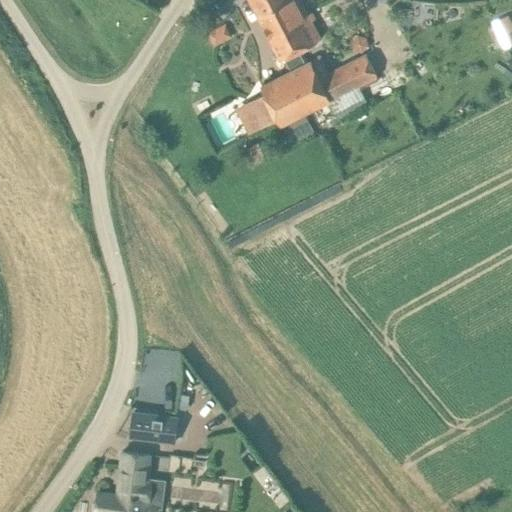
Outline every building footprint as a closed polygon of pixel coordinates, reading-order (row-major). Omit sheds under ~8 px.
[(250,0),(280,58),(283,56),(291,71),(261,86),(265,93),(250,101),(263,127),(278,120),(281,125),(377,76),(366,54),(328,73),(319,56),(306,63),(299,48),(320,37),(300,0),(250,0)] [(511,42),(511,23),(508,14),(492,21),(504,46),(511,42)] [(225,24),(207,33),(214,46),(232,36),(225,24)] [(181,395),(179,407),(187,408),(189,395),(181,395)] [(133,412),(130,437),(174,442),(176,423),(177,417),(176,417),(133,412)] [(98,492),(95,511),(157,511),(158,508),(161,508),(165,478),(147,476),(149,455),(123,452),(118,494),(98,492)]
